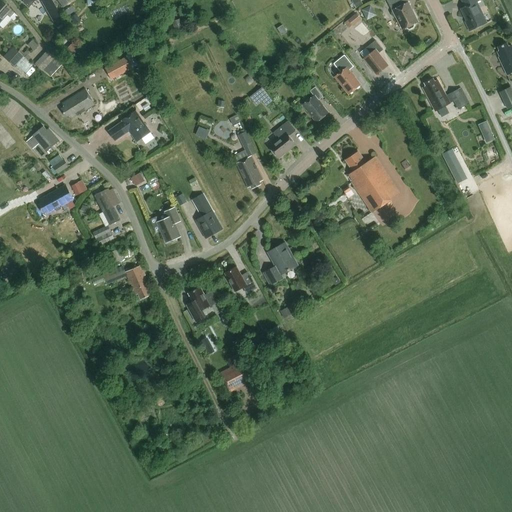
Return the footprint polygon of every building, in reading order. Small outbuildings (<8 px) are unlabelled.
[(50,0),(42,0),(41,1),(52,22),(61,17),(50,0)] [(73,0),(55,0),(62,8),(73,0)] [(351,0),(351,1),(352,0),(356,9),(363,5),(360,0),(351,0)] [(399,21),(404,29),(407,28),(408,29),(410,29),(413,28),(414,25),(414,24),(417,23),(413,14),(414,14),(408,2),(407,3),(406,0),(387,0),(393,11),(392,11),(391,14),(393,17),(395,18),(396,17),(398,22),(399,21)] [(476,2),(478,1),(477,0),(461,0),(465,7),(461,9),(467,21),(465,22),(470,31),(486,23),(476,2)] [(9,18),(13,13),(0,1),(0,20),(5,15),(9,18)] [(369,7),(363,10),(367,19),(374,16),(369,7)] [(75,14),(69,18),(74,25),(80,21),(75,14)] [(361,19),(356,14),(345,23),(349,28),(352,25),(353,26),(361,19)] [(180,19),(172,22),(176,32),(183,29),(180,19)] [(282,25),(277,29),(282,35),(287,32),(282,25)] [(364,59),(377,74),(387,66),(378,54),(383,50),(376,41),(366,48),(370,54),(364,59)] [(71,58),(80,49),(73,42),(64,51),(71,58)] [(34,43),(30,48),(34,51),(38,46),(34,43)] [(507,75),(511,72),(511,47),(511,46),(508,47),(507,44),(499,48),(500,51),(498,52),(500,57),(499,58),(507,75)] [(16,66),(23,57),(12,48),(3,58),(14,67),(16,66)] [(349,94),(360,85),(349,71),(354,67),(344,55),(333,64),(340,73),(335,77),(349,94)] [(127,57),(105,68),(111,80),(133,69),(127,57)] [(50,76),(61,65),(54,58),(42,70),(50,76)] [(295,71),(300,66),(296,61),(291,65),(295,71)] [(251,74),(245,79),(250,86),(256,80),(251,74)] [(435,82),(433,79),(425,84),(426,87),(423,89),(435,112),(454,102),(459,110),(467,106),(459,90),(446,97),(438,81),(435,82)] [(262,87),(249,97),(256,106),(262,101),(268,96),(262,87)] [(317,122),(328,113),(318,101),(323,97),(315,87),(310,91),(314,96),(303,105),(317,122)] [(507,109),(511,106),(511,90),(511,88),(500,93),(507,109)] [(71,119),(95,105),(85,90),(62,104),(64,107),(61,109),(66,118),(69,116),(71,119)] [(136,142),(150,133),(135,111),(121,121),(122,122),(108,132),(115,141),(129,132),(136,142)] [(237,115),(230,119),(233,125),(240,121),(237,115)] [(269,147),(278,159),(296,145),(289,137),(296,131),(288,121),(277,130),(282,137),(269,147)] [(44,127),(33,137),(46,152),(59,141),(49,129),(47,131),(44,127)] [(199,127),(195,136),(203,139),(207,130),(199,127)] [(491,130),(482,134),(486,143),(495,139),(491,130)] [(246,132),(238,135),(245,151),(253,147),(246,132)] [(372,213),(400,194),(376,157),(366,164),(359,152),(346,161),(354,172),(349,175),(353,182),(352,183),(372,213)] [(252,189),(261,185),(259,183),(263,181),(251,156),(236,164),(248,188),(251,187),(252,189)] [(59,174),(70,166),(65,159),(54,167),(55,168),(53,169),(56,174),(58,173),(59,174)] [(406,160),(401,164),(405,170),(410,167),(406,160)] [(459,164),(450,169),(457,184),(467,179),(459,164)] [(151,169),(145,172),(150,181),(156,177),(151,168),(151,169)] [(45,171),(42,174),(47,180),(51,178),(45,171)] [(140,173),(131,178),(136,186),(144,181),(140,173)] [(81,181),(72,186),(76,194),(85,189),(81,181)] [(48,214),(73,200),(65,186),(40,200),(42,204),(39,205),(43,213),(46,212),(48,214)] [(109,189),(95,196),(110,225),(121,220),(114,207),(120,204),(113,190),(110,191),(109,189)] [(202,195),(193,200),(203,217),(196,221),(206,238),(222,229),(202,195)] [(83,206),(81,211),(88,214),(90,208),(83,206)] [(180,236),(174,223),(179,221),(174,209),(150,220),(156,233),(161,231),(166,242),(180,236)] [(111,233),(96,240),(100,247),(114,240),(111,233)] [(270,285),(282,278),(281,275),(298,266),(285,243),(268,252),(276,266),(264,273),(270,285)] [(115,265),(124,260),(120,252),(111,256),(115,265)] [(149,293),(152,292),(141,266),(126,273),(137,298),(140,297),(141,300),(150,296),(149,293)] [(256,288),(249,275),(243,278),(236,267),(225,273),(235,292),(244,287),(247,293),(256,288)] [(103,276),(92,281),(94,286),(105,281),(103,276)] [(338,277),(333,280),(335,285),(341,282),(338,277)] [(204,296),(200,288),(188,294),(194,306),(189,309),(196,323),(204,318),(200,312),(210,306),(211,307),(218,303),(212,292),(204,296)] [(228,312),(221,316),(225,323),(232,319),(228,312)] [(277,327),(267,332),(270,337),(280,332),(277,327)] [(230,392),(255,380),(245,361),(221,374),(230,392)]
